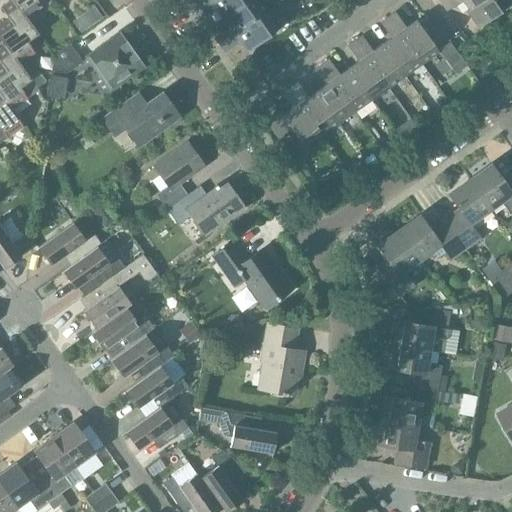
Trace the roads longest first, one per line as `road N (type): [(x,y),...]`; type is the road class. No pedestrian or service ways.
road 1 (residential): [(309,247),(499,110)]
road 2 (residential): [(325,468),(339,346),(328,282),(309,247)]
road 3 (residential): [(379,2),(219,116)]
road 4 (residential): [(325,468),(475,493),(511,487)]
road 5 (residential): [(309,247),(219,116)]
road 6 (residential): [(163,511),(70,384)]
road 7 (residential): [(219,116),(137,0)]
